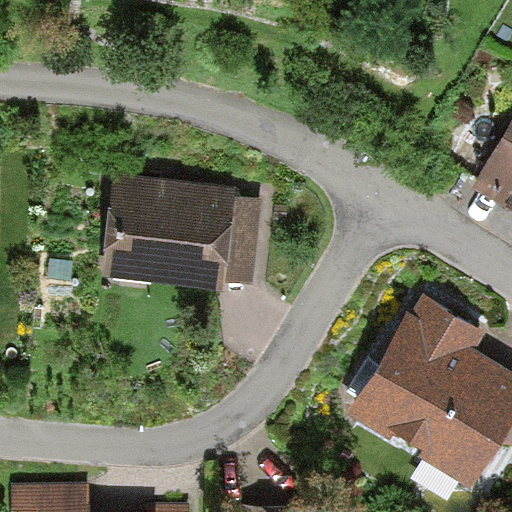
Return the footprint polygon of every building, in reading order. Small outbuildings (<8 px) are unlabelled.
[(468,172),(511,198),(511,96),(468,172)] [(103,266),(252,277),(258,180),(110,170),(103,266)] [(347,407),(466,475),(494,427),(511,437),(511,366),(468,342),(482,319),(419,282),(347,407)] [(188,511),(188,496),(87,499),(86,466),(4,468),(5,511),(188,511)] [(237,511),(309,511),(310,487),(237,488),(237,511)]
